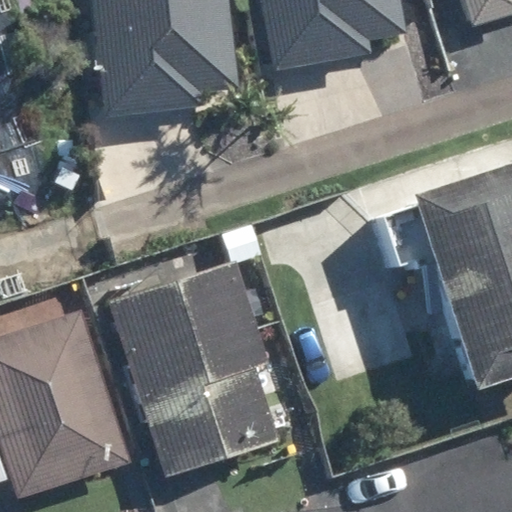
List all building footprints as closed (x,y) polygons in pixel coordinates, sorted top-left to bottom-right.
[(78,0),(92,121),(191,110),(189,97),(224,93),(214,0),(78,0)] [(246,0),(260,74),(357,58),(354,45),(393,38),(386,0),(246,0)] [(511,0),(460,0),(470,31),(511,18),(511,0)] [(511,173),(408,205),(412,216),(376,228),(393,282),(430,269),(447,326),(429,331),(438,361),(456,355),(472,402),(511,388),(511,173)] [(279,365),(264,369),(232,267),(107,307),(164,486),(281,449),(278,440),(300,433),(279,365)] [(79,316),(0,340),(0,461),(14,506),(128,470),(79,316)] [(334,479),(366,468),(355,441),(324,454),(334,479)]
